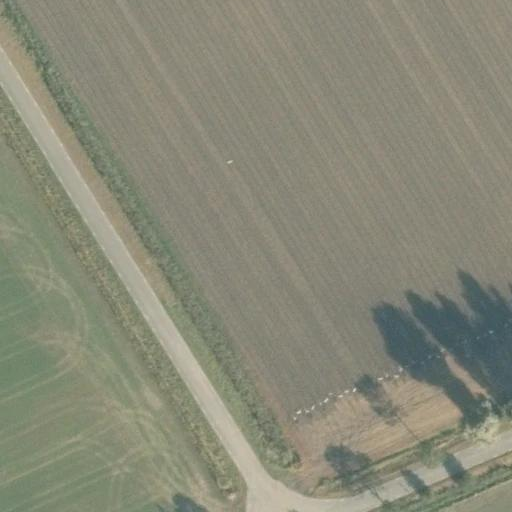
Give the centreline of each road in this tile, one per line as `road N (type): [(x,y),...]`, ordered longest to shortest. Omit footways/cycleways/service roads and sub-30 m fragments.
road 1 (unclassified): [(276,511),(0,68)]
road 2 (tertiary): [(339,511),(511,438)]
